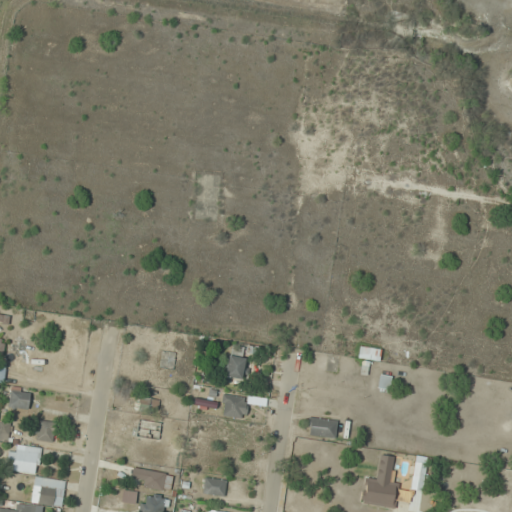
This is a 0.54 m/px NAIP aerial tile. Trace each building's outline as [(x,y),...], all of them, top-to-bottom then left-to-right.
[(380,361),(381,349),(359,346),(357,358),(380,361)] [(225,376),(242,379),(246,359),(229,355),(225,376)] [(390,376),(379,376),(379,388),(390,388),(390,376)] [(9,408),(29,409),(30,389),(10,388),(9,408)] [(247,396),(222,396),(222,417),(247,417),(247,396)] [(335,438),(337,421),(310,417),(307,434),(335,438)] [(54,423),(38,421),(36,440),(52,442),(54,423)] [(8,452),(6,470),(37,474),(40,448),(16,445),(15,453),(8,452)] [(422,491),(427,464),(414,462),(409,489),(422,491)] [(132,488),(171,488),(171,472),(132,472),(132,488)] [(61,508),(65,481),(35,477),(31,503),(61,508)] [(225,497),(226,481),(204,478),(202,494),(225,497)] [(410,492),(396,490),(397,484),(365,479),(361,503),(393,509),(395,499),(408,502),(410,492)] [(140,511),(163,511),(165,497),(142,495),(140,511)]
